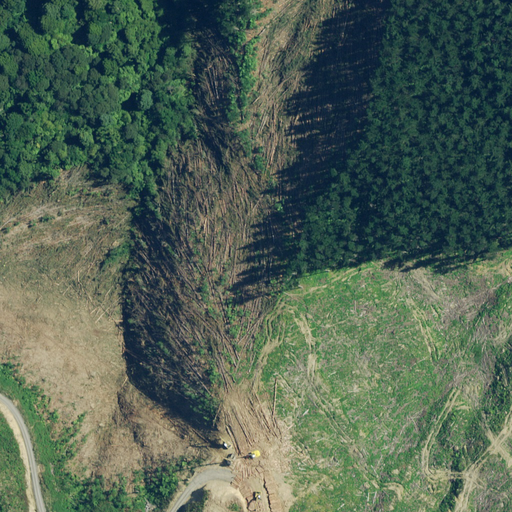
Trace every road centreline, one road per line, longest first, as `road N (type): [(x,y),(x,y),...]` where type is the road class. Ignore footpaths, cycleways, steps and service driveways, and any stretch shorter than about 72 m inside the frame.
road 1 (track): [(217,212),(236,174),(240,45),(252,0)]
road 2 (track): [(128,511),(165,473),(182,470),(207,476),(217,511)]
